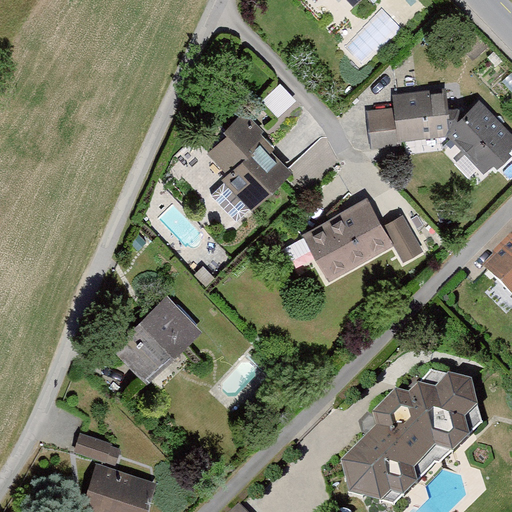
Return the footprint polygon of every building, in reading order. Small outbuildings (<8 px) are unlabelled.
[(276,86),(259,102),(274,118),(291,102),(276,86)] [(443,93),(389,94),(390,119),(369,119),(370,148),(395,147),(395,142),(444,140),(444,124),(443,93)] [(511,137),(473,97),(444,124),(444,140),(468,165),(476,157),(489,171),(511,149),(511,137)] [(288,171),(232,118),(205,146),(229,169),(215,184),(240,207),(247,214),(288,171)] [(240,207),(215,184),(204,196),(229,219),(240,207)] [(364,199),(298,230),(321,279),(389,247),(377,227),(364,199)] [(398,216),(377,227),(389,247),(398,265),(419,253),(398,216)] [(511,233),(479,266),(511,299),(511,233)] [(207,331),(171,289),(106,345),(143,387),(207,331)] [(413,394),(393,393),(371,411),(370,436),(338,466),(350,496),(389,508),(486,424),(473,385),(438,370),(413,394)] [(119,461),(125,441),(83,429),(77,450),(119,461)] [(143,511),(155,480),(92,457),(72,510),(77,511),(143,511)]
